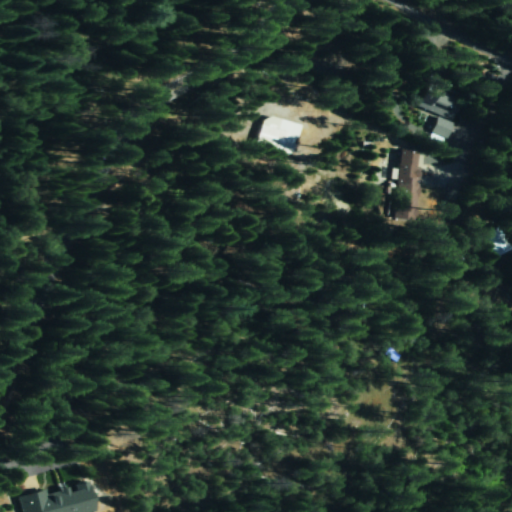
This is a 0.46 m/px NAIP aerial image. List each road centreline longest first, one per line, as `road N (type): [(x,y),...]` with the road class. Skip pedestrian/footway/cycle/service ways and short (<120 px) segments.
road 1 (tertiary): [(0,399),(34,347),(74,261),(107,159),(135,118),(212,68),(290,0)]
road 2 (residential): [(86,225),(324,327)]
road 3 (residential): [(511,60),(389,0)]
